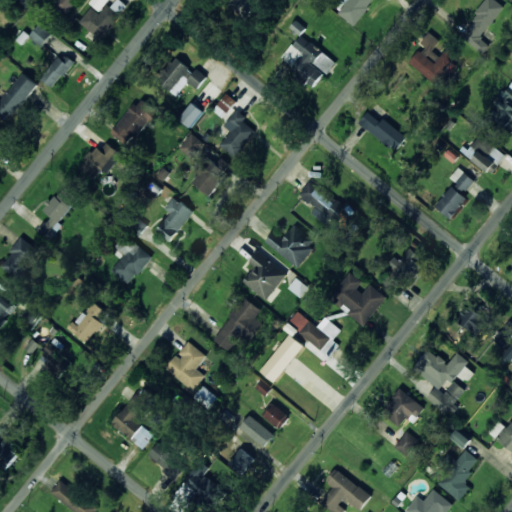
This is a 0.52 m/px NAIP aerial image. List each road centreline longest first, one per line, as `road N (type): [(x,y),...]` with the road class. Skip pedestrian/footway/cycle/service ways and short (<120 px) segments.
road 1 (residential): [(7,511),(421,0)]
road 2 (residential): [(511,291),(155,0)]
road 3 (residential): [(260,511),(511,200)]
road 4 (tertiary): [(173,0),(0,213)]
road 5 (residential): [(166,511),(0,375)]
